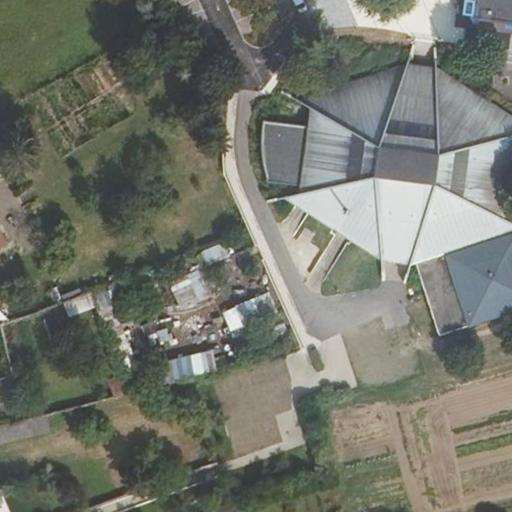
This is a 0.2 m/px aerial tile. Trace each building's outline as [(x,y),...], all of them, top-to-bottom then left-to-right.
[(381,255),(412,259),(511,239),(511,219),(504,215),(511,152),(511,117),(439,69),(431,68),(430,75),(410,72),(411,66),(404,65),(300,99),(314,108),(312,123),(264,117),(262,141),(263,155),(268,178),(303,182),(303,189),(287,194),(381,255)] [(430,75),(431,68),(411,66),(410,72),(430,75)] [(438,333),(511,309),(511,239),(412,259),(438,333)] [(95,304),(88,290),(66,302),(71,316),(95,304)] [(224,310),(230,331),(265,320),(259,299),(224,310)]
